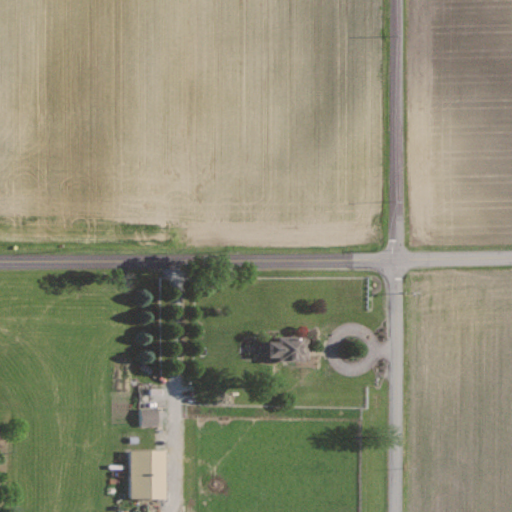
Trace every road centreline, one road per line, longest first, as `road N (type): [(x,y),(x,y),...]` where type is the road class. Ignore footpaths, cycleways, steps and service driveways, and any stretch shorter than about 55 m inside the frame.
road 1 (residential): [(0,261),(511,257)]
road 2 (tertiary): [(395,511),(396,0)]
